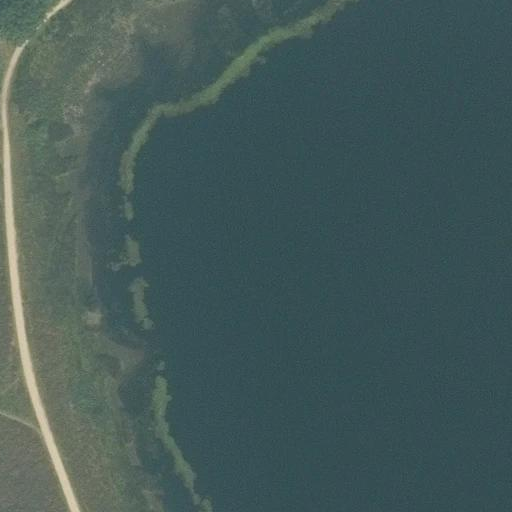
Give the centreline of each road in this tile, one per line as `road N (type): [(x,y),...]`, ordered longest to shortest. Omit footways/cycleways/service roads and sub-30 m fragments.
road 1 (track): [(5,119),(25,360),(78,511)]
road 2 (track): [(61,0),(25,41),(8,78),(5,119)]
